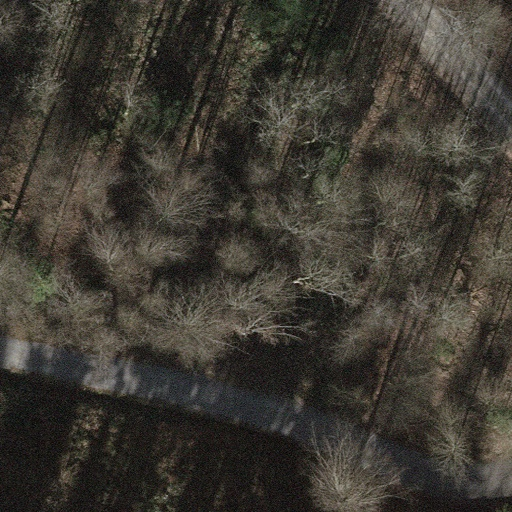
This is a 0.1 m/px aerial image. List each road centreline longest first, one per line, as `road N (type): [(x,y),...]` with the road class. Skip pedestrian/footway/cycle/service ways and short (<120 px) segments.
road 1 (track): [(0,348),(230,401),(422,474),(511,477)]
road 2 (track): [(406,0),(511,120)]
